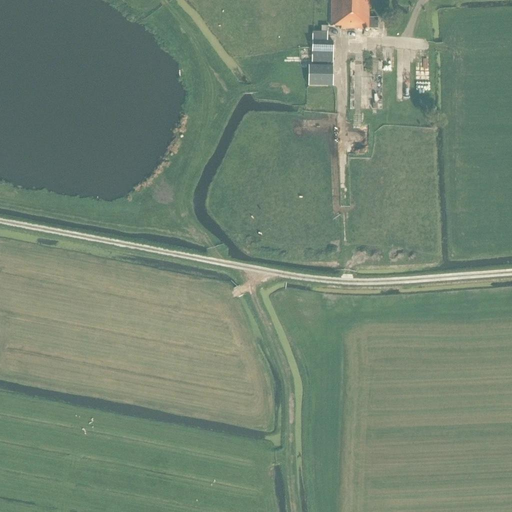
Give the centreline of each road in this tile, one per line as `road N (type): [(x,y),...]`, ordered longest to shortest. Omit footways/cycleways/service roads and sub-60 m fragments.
road 1 (track): [(268,330),(343,303),(343,43),(405,38)]
road 2 (track): [(0,221),(227,264),(247,281),(268,330)]
road 3 (track): [(294,511),(287,380),(268,330)]
